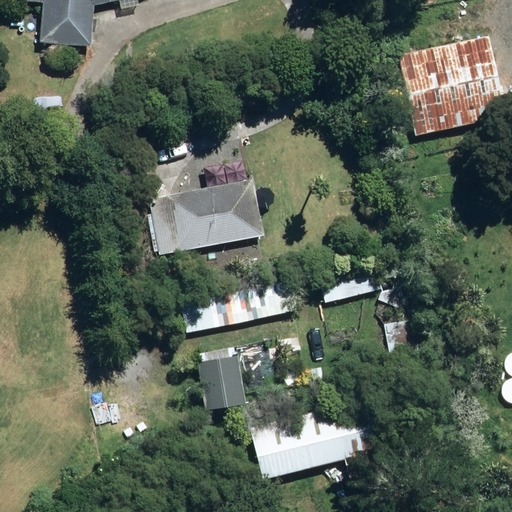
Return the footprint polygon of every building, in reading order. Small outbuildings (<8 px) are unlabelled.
[(0,0),(0,1),(41,3),(39,46),(93,48),(95,5),(120,1),(122,15),(142,12),(139,0),(0,0)] [(509,116),(491,34),(403,53),(422,136),(509,116)] [(158,192),(167,251),(262,236),(253,177),(158,192)] [(374,270),(320,286),(326,308),(380,292),(374,270)] [(289,281),(181,303),(187,332),(295,310),(289,281)] [(201,354),(202,361),(208,408),(248,403),(241,349),(201,354)] [(359,399),(251,430),(265,479),(342,458),(350,488),(382,480),(359,399)]
